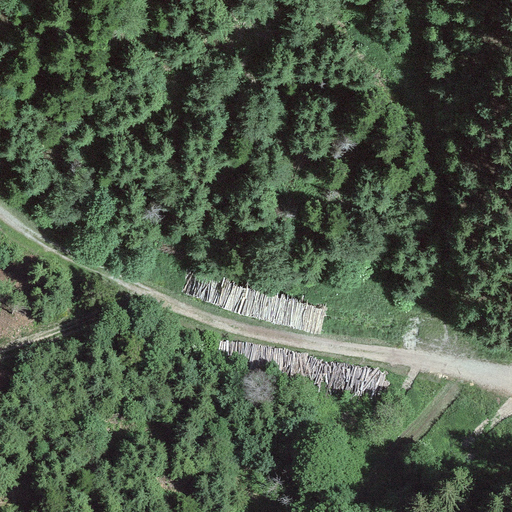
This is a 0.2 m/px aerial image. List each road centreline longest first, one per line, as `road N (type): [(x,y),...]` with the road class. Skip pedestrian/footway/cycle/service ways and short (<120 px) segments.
road 1 (track): [(145,306),(242,334),(460,370),(511,391)]
road 2 (track): [(422,0),(409,79),(437,275),(460,370)]
road 3 (track): [(145,306),(0,219)]
